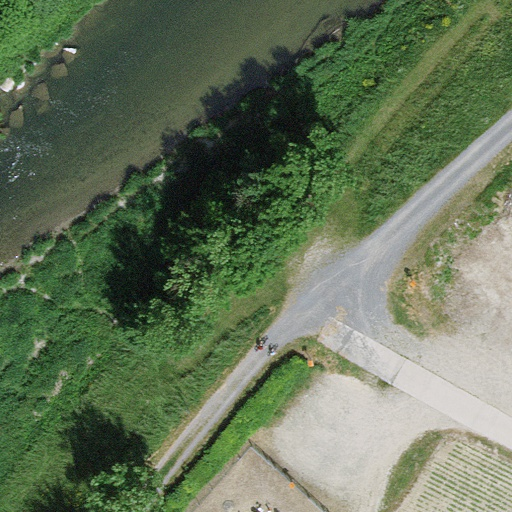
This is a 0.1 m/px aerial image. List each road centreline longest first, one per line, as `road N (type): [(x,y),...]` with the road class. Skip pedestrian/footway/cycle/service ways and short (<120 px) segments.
road 1 (track): [(294,317),(511,122)]
road 2 (track): [(294,317),(162,468),(134,511)]
road 3 (unclassified): [(294,317),(511,438)]
road 4 (track): [(426,389),(357,511)]
